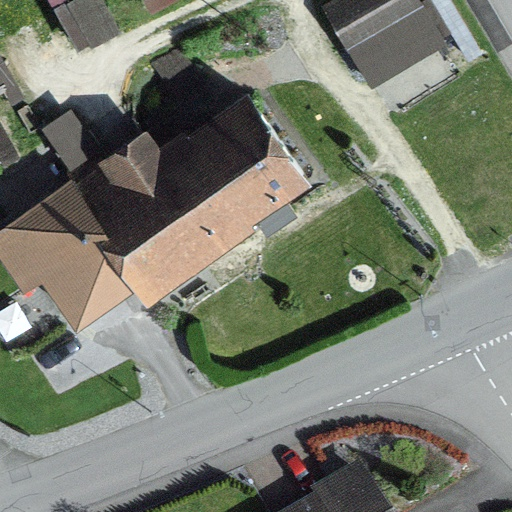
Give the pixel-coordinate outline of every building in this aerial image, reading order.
[(338,0),(324,9),(346,47),(415,6),(411,0),(338,0)] [(430,31),(415,6),(346,47),(345,48),(359,72),(430,31)] [(180,100),(201,82),(175,51),(153,70),(180,100)] [(243,215),(299,176),(244,96),(187,136),(195,146),(164,168),(141,134),(102,162),(99,159),(69,180),(136,275),(235,204),(243,215)] [(112,292),(136,275),(69,180),(8,225),(74,319),(112,292)] [(377,511),(357,475),(317,498),(320,503),(304,511),(377,511)]
